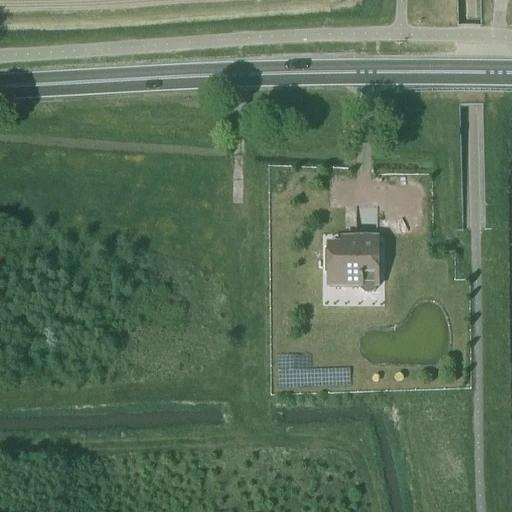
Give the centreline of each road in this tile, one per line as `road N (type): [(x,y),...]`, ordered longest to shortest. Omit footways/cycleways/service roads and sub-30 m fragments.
road 1 (secondary): [(511,70),(0,85)]
road 2 (track): [(236,209),(238,74)]
